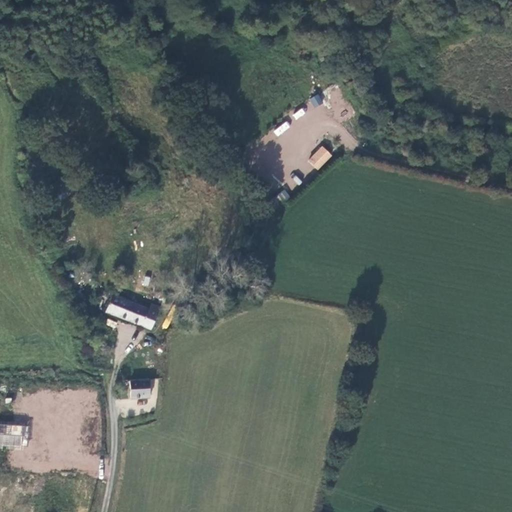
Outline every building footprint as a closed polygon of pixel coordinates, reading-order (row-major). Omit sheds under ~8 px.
[(309,99),(315,108),(323,103),(318,94),(309,99)] [(293,113),(296,119),(305,114),(302,108),(293,113)] [(278,136),(290,126),(286,121),(273,131),(278,136)] [(317,170),(332,155),(322,145),(307,160),(317,170)] [(284,189),(276,195),(282,203),(290,197),(284,189)] [(145,326),(152,328),(159,307),(132,297),(130,303),(150,309),(145,326)] [(123,319),(145,326),(150,309),(130,303),(115,298),(110,314),(123,319)] [(132,399),(150,398),(150,395),(150,382),(141,381),(131,382),(132,399)] [(0,423),(0,446),(27,449),(28,426),(0,423)]
